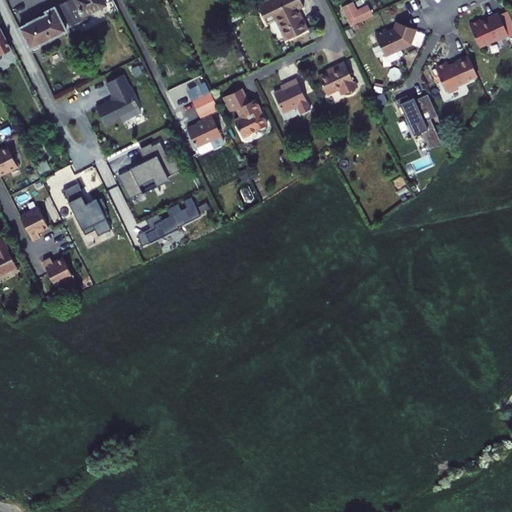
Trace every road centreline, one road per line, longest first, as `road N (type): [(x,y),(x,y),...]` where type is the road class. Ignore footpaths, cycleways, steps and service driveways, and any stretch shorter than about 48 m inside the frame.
road 1 (residential): [(0,4),(78,163)]
road 2 (residential): [(258,73),(336,35),(319,0)]
